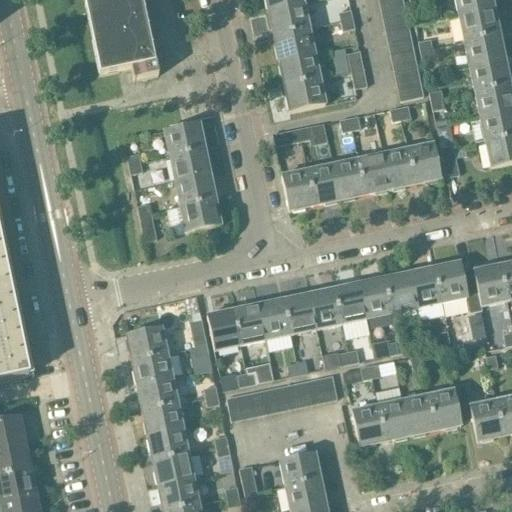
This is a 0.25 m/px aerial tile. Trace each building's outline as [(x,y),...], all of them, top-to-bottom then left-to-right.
[(158,79),(156,65),(149,67),(134,0),(85,0),(102,79),(130,73),(133,84),(158,79)] [(264,0),(268,15),(303,7),(301,0),(264,0)] [(377,0),(380,12),(404,6),(402,0),(377,0)] [(453,0),(457,21),(493,13),(490,0),(453,0)] [(421,2),(409,4),(411,13),(423,11),(421,2)] [(380,12),(382,23),(406,18),(404,6),(380,12)] [(268,15),(273,40),(309,32),(303,7),(268,15)] [(352,23),(350,11),(337,14),(339,26),(352,23)] [(463,46),(499,38),(493,13),(457,21),(463,46)] [(382,23),(385,35),(409,30),(406,18),(382,23)] [(354,32),(352,23),(339,26),(341,34),(354,32)] [(385,35),(387,47),(411,42),(409,30),(385,35)] [(273,40),(278,65),(314,57),(309,32),(273,40)] [(463,46),(468,71),(504,63),(499,38),(463,46)] [(387,47),(390,59),(414,54),(411,42),(387,47)] [(420,55),(431,52),(429,42),(417,44),(420,55)] [(420,55),(421,64),(433,61),(431,52),(420,55)] [(361,64),(359,54),(346,57),(348,67),(361,64)] [(390,59),(392,70),(416,65),(414,54),(390,59)] [(278,65),(284,90),(319,83),(314,57),(278,65)] [(473,96),(509,88),(504,63),(468,71),(473,96)] [(366,90),(361,64),(348,67),(354,93),(366,90)] [(392,70),(395,82),(419,77),(416,65),(392,70)] [(395,82),(397,94),(421,89),(419,77),(395,82)] [(325,108),(319,83),(284,90),(289,116),(325,108)] [(511,114),(511,100),(509,88),(473,96),(479,121),(511,114)] [(424,101),(421,89),(397,94),(400,106),(424,101)] [(430,105),(442,103),(440,93),(428,96),(430,105)] [(430,105),(432,115),(444,112),(442,103),(430,105)] [(407,109),(399,111),(401,124),(410,122),(407,109)] [(399,111),(389,113),(392,126),(401,124),(399,111)] [(511,114),(479,121),(484,147),(511,140),(511,114)] [(357,120),(348,122),(351,134),(360,132),(357,120)] [(348,122),(339,124),(342,136),(351,134),(348,122)] [(164,134),(169,161),(204,153),(198,127),(164,134)] [(298,132),(301,145),(310,143),(307,130),(298,132)] [(275,151),(301,145),(298,132),(272,138),(275,151)] [(511,167),(511,140),(484,147),(490,172),(511,167)] [(441,156),(453,153),(451,143),(439,146),(441,156)] [(408,152),(415,188),(440,183),(433,147),(408,152)] [(453,153),(441,156),(447,181),(459,179),(455,161),(467,158),(465,151),(453,153)] [(383,158),(390,193),(415,188),(408,152),(383,158)] [(175,186),(209,178),(204,153),(169,161),(175,186)] [(129,169),(141,167),(139,158),(127,160),(129,169)] [(357,163),(365,199),(390,193),(383,158),(357,163)] [(332,168),(340,204),(365,199),(357,163),(332,168)] [(129,169),(131,179),(143,176),(141,167),(129,169)] [(307,173),(315,209),(340,204),(332,168),(307,173)] [(281,179),(288,215),(315,209),(307,173),(281,179)] [(215,203),(209,178),(175,186),(180,210),(215,203)] [(220,229),(215,203),(180,210),(166,213),(172,240),(220,229)] [(138,210),(140,219),(152,217),(150,208),(138,210)] [(157,243),(152,217),(140,219),(145,245),(157,243)] [(0,385),(28,380),(0,248),(0,385)] [(505,301),(511,299),(511,262),(498,266),(505,301)] [(473,276),(462,278),(459,263),(433,268),(440,304),(465,299),(468,313),(480,311),(480,307),(473,276)] [(472,271),(473,276),(480,307),(505,301),(498,266),(472,271)] [(415,309),(440,304),(433,268),(408,274),(415,309)] [(390,315),(415,309),(408,274),(382,279),(390,315)] [(365,320),(390,315),(382,279),(358,284),(365,320)] [(358,284),(332,290),(340,325),(365,320),(358,284)] [(315,331),(340,325),(332,290),(307,295),(315,331)] [(307,295),(281,301),(289,336),(315,331),(307,295)] [(194,299),(159,306),(163,326),(198,318),(194,299)] [(281,301),(256,306),(264,341),(289,336),(281,301)] [(256,306),(231,311),(239,347),(264,341),(256,306)] [(213,352),(239,347),(231,311),(205,317),(213,352)] [(206,346),(201,321),(188,323),(193,349),(206,346)] [(119,336),(128,334),(126,324),(117,326),(119,336)] [(126,336),(131,362),(166,354),(161,329),(126,336)] [(440,346),(443,345),(449,344),(446,332),(437,334),(440,346)] [(511,346),(511,333),(502,336),(505,348),(511,346)] [(405,340),(396,342),(399,355),(408,353),(405,340)] [(399,355),(396,342),(387,344),(390,357),(399,355)] [(208,356),(206,346),(193,349),(195,359),(208,356)] [(355,351),(346,353),(348,365),(358,363),(355,351)] [(348,365),(346,353),(337,355),(339,367),(348,365)] [(131,362),(136,387),(172,380),(166,354),(131,362)] [(418,357),(421,369),(430,367),(428,354),(418,357)] [(418,357),(410,358),(412,371),(421,369),(418,357)] [(495,358),(491,358),(485,360),(488,371),(497,369),(495,358)] [(304,362),(295,364),(297,376),(307,374),(304,362)] [(289,378),(297,376),(295,364),(286,366),(289,378)] [(369,367),(371,379),(380,377),(377,365),(369,367)] [(369,367),(359,369),(362,381),(371,379),(369,367)] [(254,373),(244,375),(247,387),(257,385),(254,373)] [(236,376),(238,388),(247,387),(244,375),(236,376)] [(336,400),(331,377),(319,379),(324,403),(336,400)] [(319,379),(308,382),(312,405),(324,403),(319,379)] [(172,380),(136,387),(142,412),(177,405),(172,380)] [(296,384),(301,408),(312,405),(308,382),(296,384)] [(296,384),(284,387),(289,410),(301,408),(296,384)] [(494,402),(468,408),(463,385),(451,388),(451,391),(453,390),(460,422),(471,420),(476,443),(502,437),(494,402)] [(272,389),(277,413),(289,410),(284,387),(272,389)] [(202,390),(204,399),(217,396),(215,388),(202,390)] [(272,389),(260,392),(265,415),(277,413),(272,389)] [(427,396),(434,432),(460,427),(460,422),(453,390),(451,391),(427,396)] [(249,394),(254,418),(265,415),(260,392),(249,394)] [(249,394),(237,397),(242,420),(254,418),(249,394)] [(219,406),(217,396),(204,399),(206,409),(219,406)] [(402,401),(410,437),(434,432),(427,396),(402,401)] [(225,399),(230,423),(242,420),(237,397),(225,399)] [(511,398),(494,402),(502,437),(511,435),(511,398)] [(377,407),(385,443),(410,437),(402,401),(377,407)] [(182,429),(177,405),(142,412),(147,437),(182,429)] [(350,412),(358,449),(385,443),(377,407),(350,412)] [(0,421),(0,449),(24,445),(18,418),(0,421)] [(149,449),(152,463),(188,456),(186,449),(182,429),(147,437),(149,449)] [(227,446),(226,438),(213,440),(215,449),(227,446)] [(0,449),(0,476),(29,470),(24,445),(0,449)] [(217,459),(230,457),(227,446),(215,449),(217,459)] [(278,462),(284,488),(319,481),(314,455),(278,462)] [(152,463),(157,489),(193,481),(188,456),(152,463)] [(257,494),(251,468),(239,471),(244,497),(257,494)] [(0,476),(0,503),(35,496),(29,470),(0,476)] [(157,489),(162,511),(175,511),(199,507),(193,481),(157,489)] [(284,488),(288,511),(294,511),(325,506),(319,481),(284,488)] [(224,492),(226,502),(239,499),(237,489),(224,492)] [(259,504),(257,494),(244,497),(246,506),(259,504)] [(0,503),(0,511),(37,511),(35,496),(0,503)] [(240,508),(239,499),(226,502),(227,510),(240,508)]
